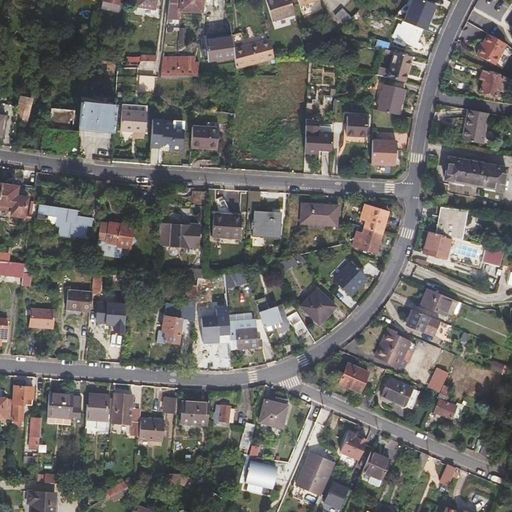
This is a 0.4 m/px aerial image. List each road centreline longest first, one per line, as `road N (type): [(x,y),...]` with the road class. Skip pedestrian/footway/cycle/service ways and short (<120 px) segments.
road 1 (residential): [(0,155),(112,172),(414,191)]
road 2 (residential): [(277,372),(214,379),(0,363)]
road 3 (residential): [(277,372),(498,475)]
road 4 (residential): [(414,191),(391,277),(367,313),(277,372)]
